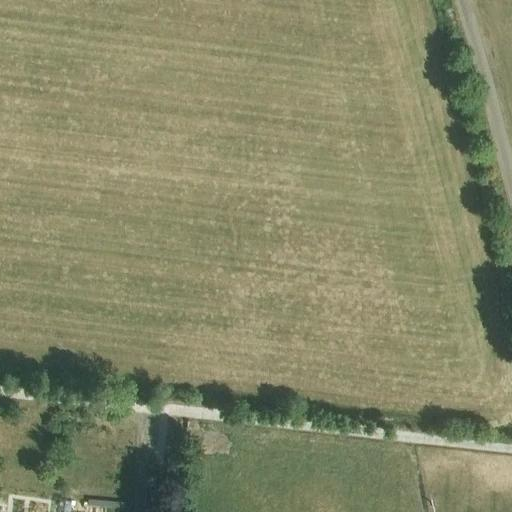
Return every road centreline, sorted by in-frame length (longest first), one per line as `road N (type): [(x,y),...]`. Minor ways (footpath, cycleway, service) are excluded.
road 1 (track): [(511,449),(0,390)]
road 2 (track): [(511,219),(456,0)]
